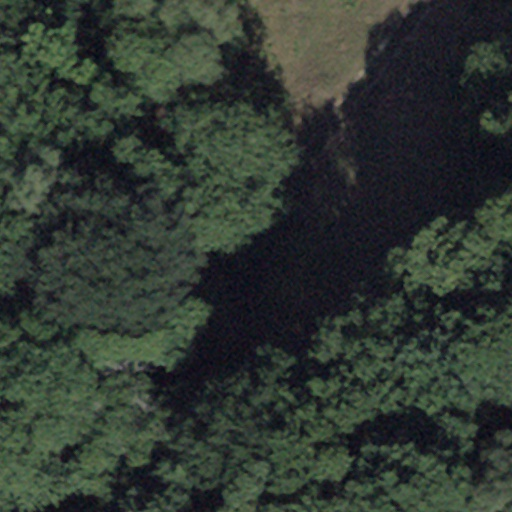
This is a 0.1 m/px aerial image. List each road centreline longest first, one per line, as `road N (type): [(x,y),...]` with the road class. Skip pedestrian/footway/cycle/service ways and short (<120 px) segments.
road 1 (track): [(14,511),(180,319),(422,0)]
road 2 (track): [(177,511),(382,462),(511,391)]
